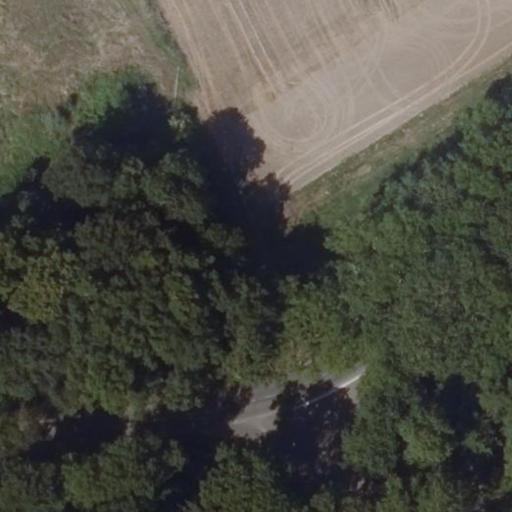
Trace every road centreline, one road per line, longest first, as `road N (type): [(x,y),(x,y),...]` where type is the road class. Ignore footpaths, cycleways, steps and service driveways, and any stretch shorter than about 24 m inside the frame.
road 1 (track): [(99,0),(196,127),(294,398)]
road 2 (tertiary): [(294,398),(0,445)]
road 3 (tertiary): [(511,241),(294,398)]
road 4 (unclassified): [(294,398),(357,511)]
